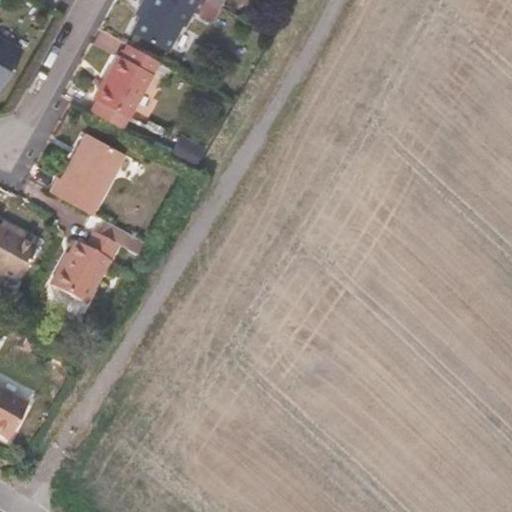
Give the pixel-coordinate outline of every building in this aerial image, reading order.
[(165,48),(181,22),(184,23),(192,8),(177,0),(143,0),(146,2),(131,29),(165,48)] [(0,86),(21,48),(0,36),(0,86)] [(128,115),(159,61),(127,43),(121,55),(117,54),(94,96),(128,115)] [(93,212),(126,152),(87,130),(62,175),(59,174),(50,189),(93,212)] [(38,240),(18,229),(2,221),(0,224),(0,274),(14,283),(38,240)] [(46,281),(51,284),(89,305),(121,246),(94,231),(86,245),(76,239),(69,252),(64,249),(46,281)] [(0,433),(8,438),(28,402),(0,385),(0,433)]
